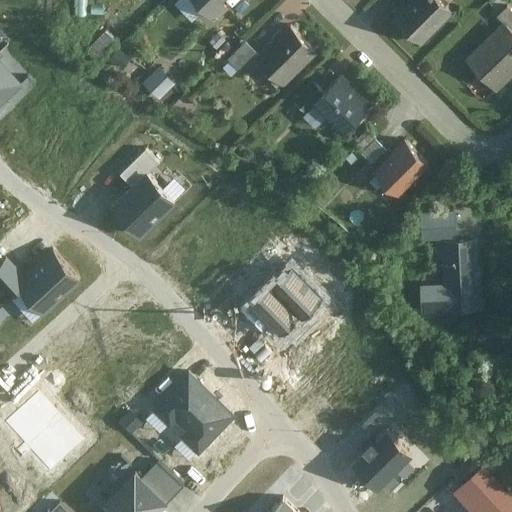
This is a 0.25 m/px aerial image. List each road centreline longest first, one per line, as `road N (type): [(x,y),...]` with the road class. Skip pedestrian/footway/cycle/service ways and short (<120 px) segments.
road 1 (residential): [(277,427),(152,263),(0,155)]
road 2 (residential): [(511,136),(480,145),(448,125),(323,0)]
